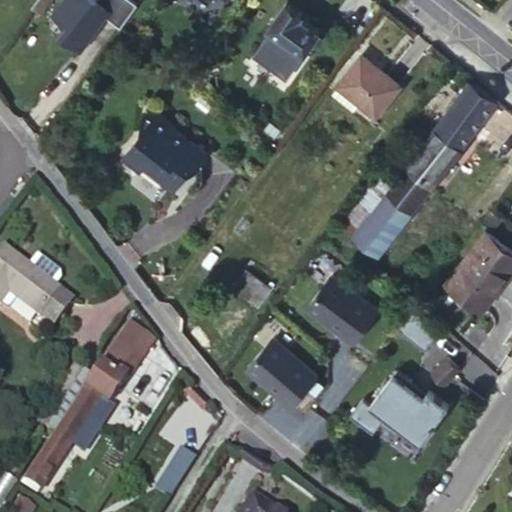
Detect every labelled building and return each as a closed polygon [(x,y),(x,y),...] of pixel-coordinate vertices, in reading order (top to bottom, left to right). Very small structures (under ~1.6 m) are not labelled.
[(47,0),(35,0),(33,3),(41,10),(47,0)] [(110,14),(124,25),(141,1),(139,0),(65,0),(56,13),(71,24),(65,33),(85,48),(110,14)] [(305,12),(289,0),(286,0),(269,25),(272,27),(257,48),(258,48),(287,69),(302,48),(306,50),(321,29),(302,16),(305,12)] [(183,15),(173,7),(145,44),(155,52),(183,15)] [(287,69),(258,48),(254,53),(283,74),(287,69)] [(399,84),(362,54),(339,83),(340,84),(332,93),(352,109),(359,99),(376,113),(399,84)] [(406,165),(432,185),(496,99),(471,79),(406,165)] [(157,108),(146,106),(143,127),(124,152),(142,166),(145,163),(175,185),(190,166),(199,162),(208,149),(175,124),(176,122),(157,108)] [(271,119),(266,126),(275,132),(280,126),(271,119)] [(381,252),(432,185),(406,165),(397,177),(356,232),(381,252)] [(356,232),(397,177),(386,169),(344,224),(356,232)] [(480,217),(472,212),(463,224),(471,230),(480,217)] [(511,249),(486,231),(449,282),(484,308),(498,290),(495,287),(511,264),(511,249)] [(0,302),(7,292),(9,288),(18,295),(15,298),(52,327),(72,300),(55,287),(61,278),(60,271),(37,254),(28,266),(2,247),(0,250),(0,302)] [(379,308),(332,273),(308,306),(355,341),(379,308)] [(9,288),(7,292),(15,298),(18,295),(9,288)] [(416,304),(399,322),(425,346),(434,336),(442,327),(416,304)] [(153,318),(135,306),(127,318),(145,330),(153,318)] [(127,318),(111,341),(115,344),(104,361),(125,376),(130,373),(154,337),(145,330),(127,318)] [(273,336),(247,367),(292,405),(307,386),(315,377),(318,374),(273,336)] [(447,356),(434,372),(446,382),(459,367),(447,356)] [(125,376),(104,361),(85,389),(99,398),(102,401),(107,404),(125,376)] [(414,378),(399,366),(372,402),(364,396),(352,412),(375,430),(382,420),(398,432),(402,426),(423,441),(451,403),(431,387),(426,393),(411,382),(414,378)] [(323,384),(315,377),(307,386),(315,393),(323,384)] [(99,398),(85,389),(24,478),(39,488),(45,479),(88,415),(99,398)] [(102,401),(99,398),(88,415),(91,418),(102,401)] [(181,479),(194,458),(179,448),(166,468),(181,479)] [(171,495),(181,479),(166,468),(156,485),(171,495)] [(52,483),(45,479),(39,488),(46,492),(52,483)] [(274,511),(251,497),(241,511),(274,511)] [(28,511),(32,506),(20,498),(9,511),(28,511)]
